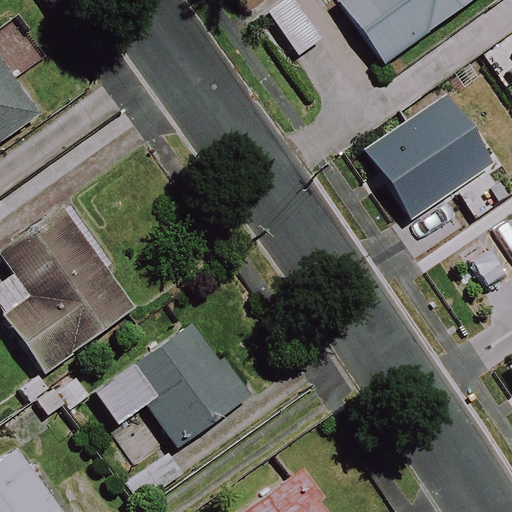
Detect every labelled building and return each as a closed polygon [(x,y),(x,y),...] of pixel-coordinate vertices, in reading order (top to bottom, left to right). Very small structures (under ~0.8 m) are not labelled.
[(319,44),(287,0),(274,0),(258,12),(293,62),(319,44)] [(343,0),(333,7),(376,68),(472,0),(343,0)] [(0,141),(31,120),(0,76),(0,141)] [(511,216),(511,102),(439,170),(496,232),(511,216)] [(0,322),(38,376),(125,315),(98,277),(107,270),(63,207),(0,252),(0,268),(6,278),(0,282),(0,322)] [(511,286),(503,293),(511,305),(511,286)] [(119,377),(91,398),(113,427),(140,407),(172,451),(239,400),(186,329),(120,379),(119,377)] [(52,511),(9,453),(0,459),(0,511),(52,511)] [(179,478),(165,457),(122,486),(136,507),(179,478)] [(319,511),(292,474),(237,511),(319,511)]
